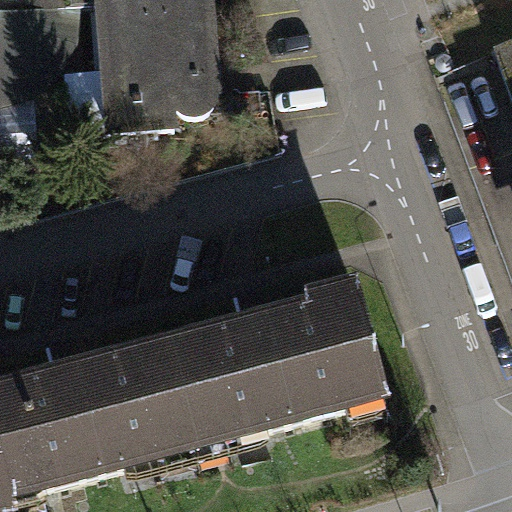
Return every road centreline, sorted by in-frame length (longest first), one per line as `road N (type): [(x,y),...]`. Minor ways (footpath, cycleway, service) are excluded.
road 1 (residential): [(0,257),(398,160)]
road 2 (residential): [(511,510),(398,160)]
road 3 (residential): [(398,160),(380,88),(342,0)]
